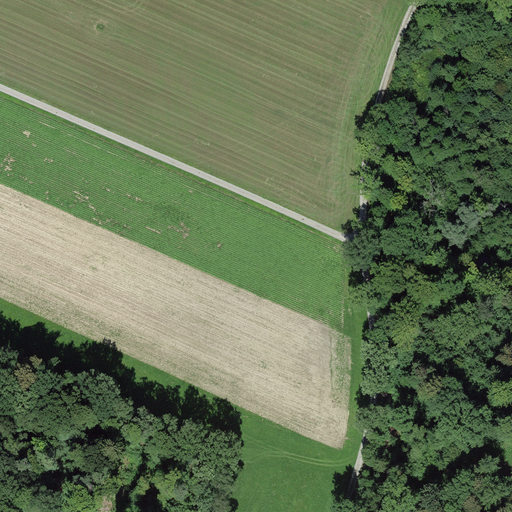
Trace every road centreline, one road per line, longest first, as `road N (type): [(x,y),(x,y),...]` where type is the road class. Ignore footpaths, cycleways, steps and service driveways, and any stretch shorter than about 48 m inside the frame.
road 1 (track): [(345,511),(378,381),(365,249),(0,83)]
road 2 (track): [(365,249),(368,170),(419,0)]
